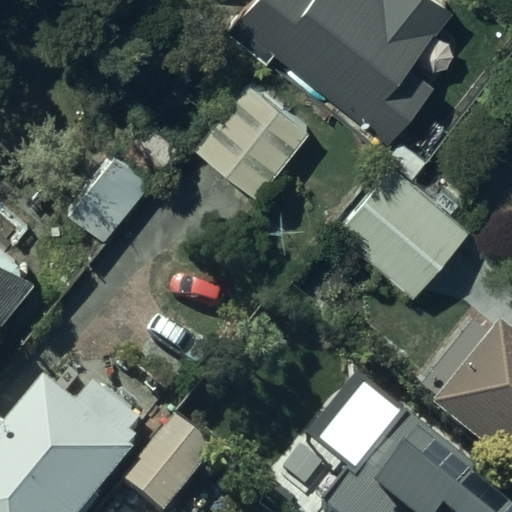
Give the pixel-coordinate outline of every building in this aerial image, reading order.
[(454,16),(434,0),(258,0),(234,29),(388,156),(442,91),(412,67),(454,16)] [(248,76),(191,146),(253,198),(311,129),(248,76)] [(471,240),(396,176),(340,243),(415,306),(471,240)] [(0,347),(36,304),(0,274),(0,347)] [(511,492),(511,356),(503,349),(436,428),(511,492)] [(104,511),(140,469),(51,395),(0,455),(0,511),(104,511)] [(183,426),(126,493),(149,511),(184,511),(226,461),(183,426)]
